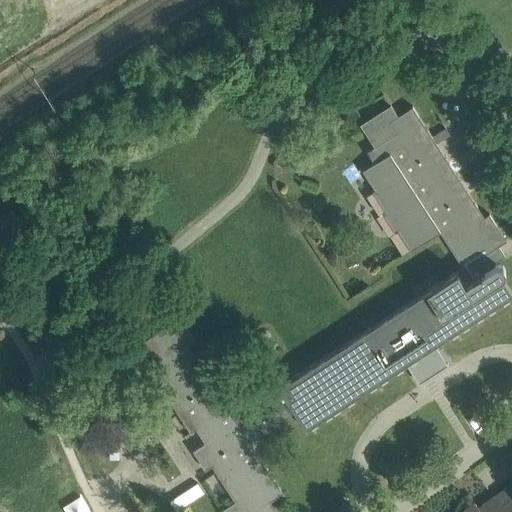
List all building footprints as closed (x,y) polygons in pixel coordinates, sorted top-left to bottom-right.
[(376,190),(370,194),(393,230),(397,227),(409,246),(435,228),(460,265),(290,378),(288,377),(286,376),(283,376),(281,377),(279,378),(278,380),(277,381),(277,384),(278,386),(232,417),(185,346),(194,340),(184,324),(169,333),(165,326),(142,341),(153,359),(146,364),(190,432),(195,428),(204,442),(199,446),(234,501),(220,511),(276,511),(269,501),(283,492),(249,441),(294,412),(305,428),(406,363),(410,370),(411,370),(414,374),(427,366),(419,354),(435,344),(511,294),(511,292),(502,277),(503,276),(504,275),(504,274),(505,273),(505,272),(505,271),(505,269),(504,268),(504,267),(503,266),(502,265),(501,265),(500,264),(499,264),(497,264),(496,264),(495,265),(494,265),(486,253),(506,240),(489,213),(484,217),(412,106),(397,115),(390,104),(364,122),(360,124),(375,146),(371,149),(367,151),(374,162),(369,166),(363,170),(374,187),(376,190)] [(432,136),(436,143),(449,134),(445,127),(432,136)] [(118,332),(104,340),(109,348),(123,340),(118,332)] [(474,502),(460,511),(511,511),(511,487),(509,484),(478,507),(474,502)] [(177,510),(190,501),(183,491),(170,500),(177,510)]
